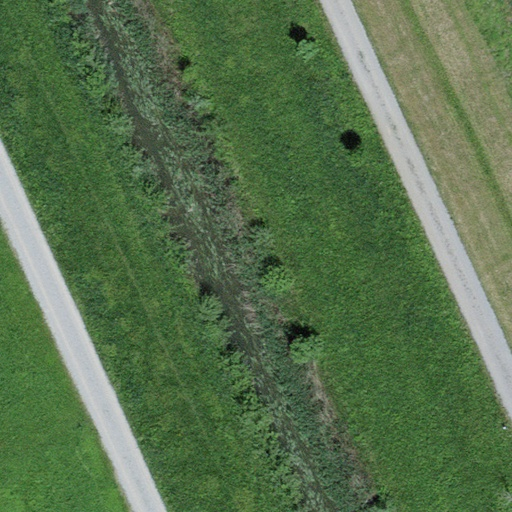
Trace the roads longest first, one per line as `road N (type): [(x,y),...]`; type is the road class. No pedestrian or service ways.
road 1 (track): [(0,68),(186,511)]
road 2 (track): [(356,0),(511,340)]
